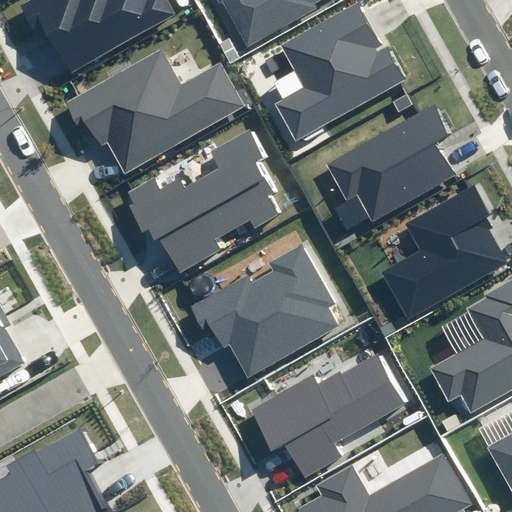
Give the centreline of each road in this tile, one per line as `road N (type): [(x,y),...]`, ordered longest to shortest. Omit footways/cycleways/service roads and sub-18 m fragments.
road 1 (residential): [(0,114),(134,352)]
road 2 (residential): [(134,352),(223,511)]
road 3 (residential): [(0,430),(134,352)]
